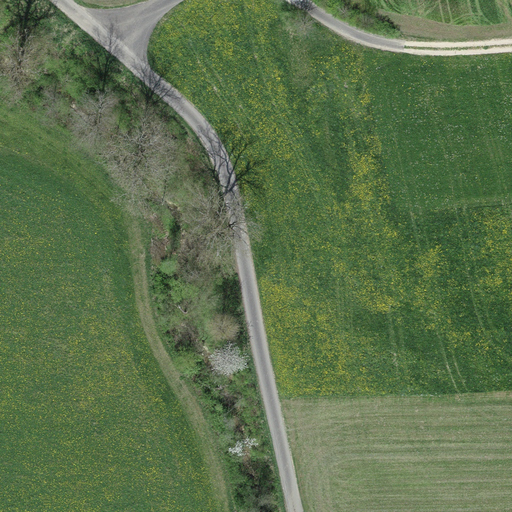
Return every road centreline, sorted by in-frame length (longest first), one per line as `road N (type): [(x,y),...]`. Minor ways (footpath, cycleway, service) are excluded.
road 1 (unclassified): [(295,511),(216,148),(60,0)]
road 2 (track): [(511,46),(452,50),(371,40),(297,0)]
